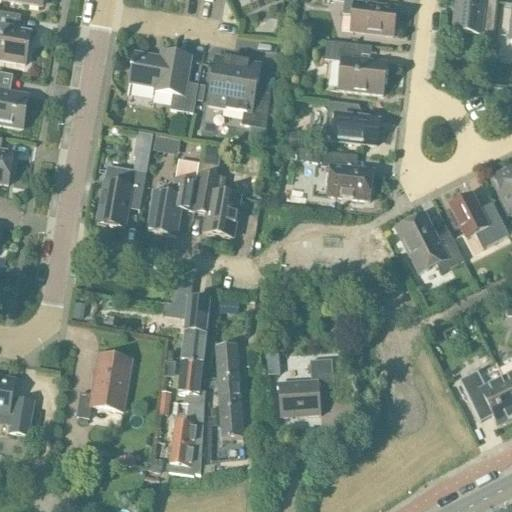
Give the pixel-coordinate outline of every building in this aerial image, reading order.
[(0,0),(0,3),(39,10),(41,0),(0,0)] [(357,0),(327,0),(327,4),(344,6),(343,18),(353,19),(351,35),(393,40),(397,12),(356,6),(357,0)] [(485,0),(456,0),(453,35),(480,38),(479,46),(492,47),(497,4),(485,2),(485,0)] [(0,15),(0,63),(25,68),(31,36),(14,33),(11,29),(13,19),(14,19),(14,18),(0,15)] [(327,45),(325,64),(342,66),(339,94),(382,99),(386,67),(355,63),(357,48),(327,45)] [(191,60),(162,55),(161,61),(135,57),(133,67),(132,66),(131,71),(132,72),(130,86),(156,91),(155,95),(173,98),(170,114),(193,118),(199,88),(187,86),(191,60)] [(261,69),(215,61),(207,110),(244,116),(241,129),(266,133),(271,98),(257,96),(261,69)] [(0,76),(0,129),(22,134),(28,99),(0,94),(0,86),(2,77),(0,76)] [(324,143),(332,144),(376,149),(379,123),(356,121),(357,109),(329,105),(324,143)] [(0,187),(8,189),(14,158),(0,155),(0,187)] [(331,172),(328,200),(370,205),(373,175),(348,172),(349,158),(323,155),(321,170),(331,172)] [(180,213),(192,215),(199,177),(200,167),(179,163),(173,199),(155,196),(148,236),(176,240),(180,213)] [(511,168),(488,180),(501,205),(508,219),(511,216),(511,168)] [(105,185),(97,227),(125,232),(129,207),(141,209),(146,177),(134,175),(133,175),(107,170),(105,185)] [(226,182),(199,177),(192,215),(207,217),(204,237),(233,242),(241,201),(223,198),(226,182)] [(509,240),(492,207),(480,213),(472,198),(461,203),(460,201),(450,206),(452,208),(450,209),(466,242),(475,238),(483,253),(509,240)] [(437,243),(425,219),(396,233),(419,277),(437,268),(442,277),(464,266),(450,236),(437,243)] [(189,304),(182,367),(203,369),(206,338),(210,306),(189,304)] [(236,349),(216,351),(218,381),(239,380),(236,349)] [(131,364),(99,359),(92,398),(81,396),(77,421),(89,423),(91,410),(123,415),(131,364)] [(511,361),(496,370),(511,400),(511,361)] [(311,385),(278,386),(281,422),(321,419),(320,402),(335,401),(332,364),(310,365),(311,385)] [(194,408),(205,409),(206,395),(200,395),(203,369),(182,367),(179,398),(184,399),(183,407),(189,408),(194,408)] [(511,400),(496,370),(461,388),(479,423),(491,417),(493,420),(499,431),(511,424),(511,400)] [(239,380),(218,381),(220,412),(241,411),(239,380)] [(0,416),(9,418),(15,384),(0,381),(0,416)] [(16,403),(10,437),(28,440),(34,406),(16,403)] [(176,428),(173,447),(193,450),(193,456),(202,457),(204,427),(205,409),(194,408),(189,408),(187,429),(176,428)] [(241,411),(220,412),(220,413),(222,443),(243,442),(241,411)] [(193,450),(173,447),(169,476),(194,480),(194,478),(201,479),(202,457),(193,456),(193,450)]
